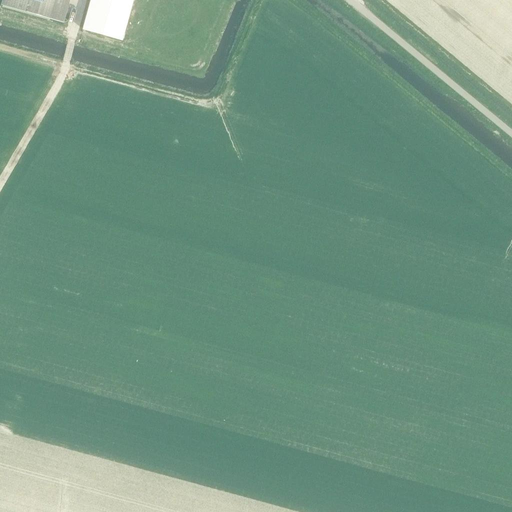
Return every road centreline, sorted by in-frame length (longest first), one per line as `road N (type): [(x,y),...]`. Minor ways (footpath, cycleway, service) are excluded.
road 1 (unclassified): [(511,130),(355,0)]
road 2 (track): [(72,39),(0,182)]
